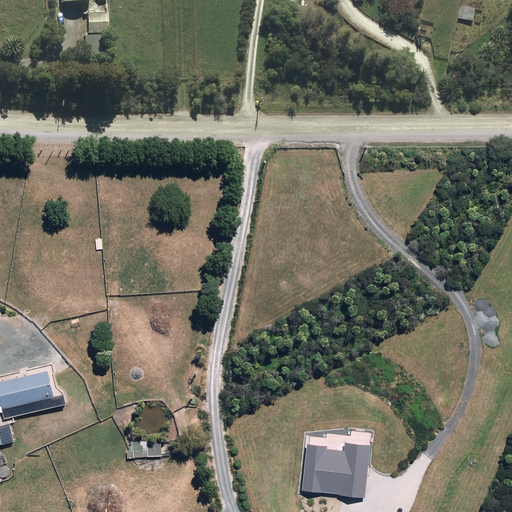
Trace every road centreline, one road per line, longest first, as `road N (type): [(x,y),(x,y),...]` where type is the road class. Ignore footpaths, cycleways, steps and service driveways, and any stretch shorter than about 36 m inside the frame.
road 1 (unclassified): [(0,125),(511,128)]
road 2 (unknown): [(252,0),(246,129)]
